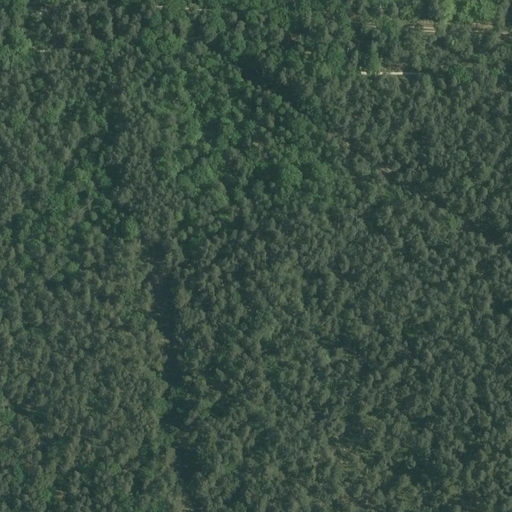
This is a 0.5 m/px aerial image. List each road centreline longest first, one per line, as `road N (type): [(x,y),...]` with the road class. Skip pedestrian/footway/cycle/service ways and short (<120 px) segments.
road 1 (track): [(153,9),(407,182),(511,266)]
road 2 (track): [(153,9),(511,36)]
road 3 (track): [(0,16),(153,9)]
